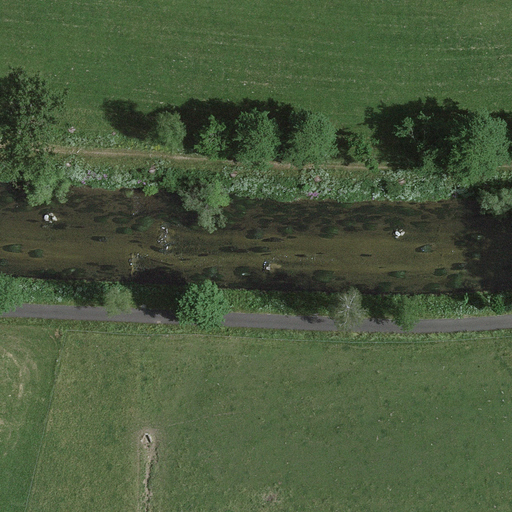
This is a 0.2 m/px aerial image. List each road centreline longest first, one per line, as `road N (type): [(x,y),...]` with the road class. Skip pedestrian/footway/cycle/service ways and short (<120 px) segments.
road 1 (track): [(511,168),(434,179),(0,154)]
road 2 (track): [(511,319),(286,325),(0,307)]
